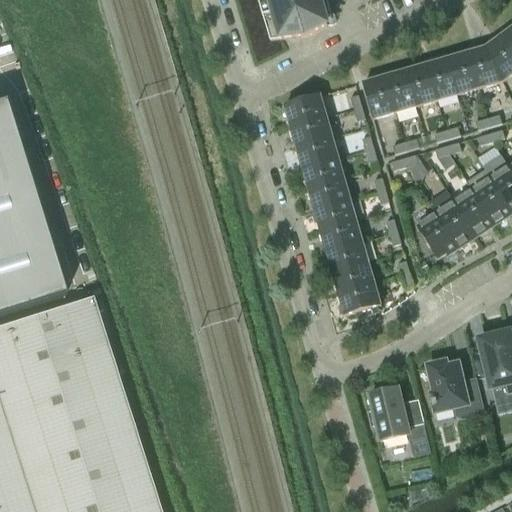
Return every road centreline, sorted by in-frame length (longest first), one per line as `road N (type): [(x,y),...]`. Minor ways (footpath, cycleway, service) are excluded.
road 1 (residential): [(242,100),(322,378),(395,354),(511,283)]
road 2 (residential): [(242,100),(446,0)]
